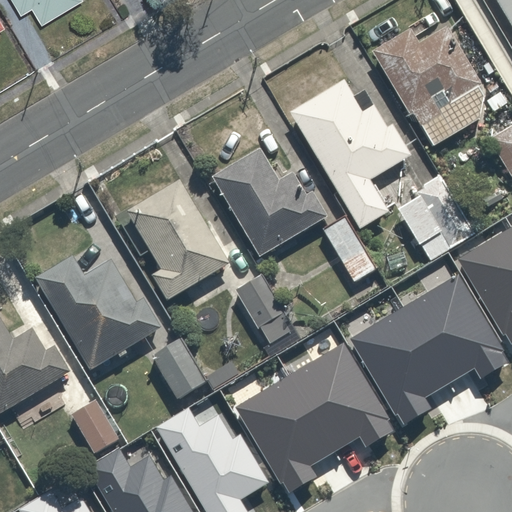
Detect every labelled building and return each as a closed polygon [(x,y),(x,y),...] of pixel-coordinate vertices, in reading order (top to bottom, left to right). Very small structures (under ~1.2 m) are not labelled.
[(11,0),(17,10),(31,1),(40,17),(69,0),(11,0)] [(511,0),(494,0),(511,29),(511,0)] [(410,31),(372,56),(429,145),(496,101),(447,26),(419,44),(410,31)] [(371,178),(411,154),(375,95),(361,104),(344,75),(287,109),(358,226),(388,207),(371,178)] [(511,125),(489,142),(511,173),(511,125)] [(279,177),(260,142),(210,169),(256,255),(328,217),(300,166),(279,177)] [(176,178),(127,208),(159,261),(147,268),(164,295),(225,257),(176,178)] [(440,181),(399,207),(430,257),(471,232),(440,181)] [(346,215),(322,227),(350,282),(374,270),(346,215)] [(511,227),(511,226),(457,259),(503,336),(506,334),(511,344),(511,227)] [(70,254),(33,276),(87,366),(159,323),(115,249),(79,270),(70,254)] [(255,272),(231,287),(273,353),(296,338),(255,272)] [(459,273),(403,306),(450,383),(475,367),(481,378),(508,362),(502,353),(506,350),(459,273)] [(403,306),(350,338),(396,415),(398,414),(404,425),(431,409),(425,398),(450,383),(403,306)] [(0,407),(61,373),(30,316),(8,328),(0,313),(0,407)] [(181,337),(151,354),(175,395),(205,378),(181,337)] [(344,343),(290,374),(336,452),(360,437),(366,447),(394,431),(387,421),(390,419),(344,343)] [(290,374),(234,407),(280,484),(283,482),(289,493),(317,476),(311,466),(336,452),(290,374)] [(101,397),(73,415),(94,449),(123,431),(101,397)] [(206,511),(245,511),(238,500),(268,482),(240,434),(234,437),(219,413),(200,425),(189,408),(156,428),(206,511)] [(86,467),(112,511),(193,511),(171,475),(163,480),(149,456),(130,466),(119,447),(86,467)] [(50,488),(18,507),(20,511),(89,511),(80,495),(61,506),(50,488)]
